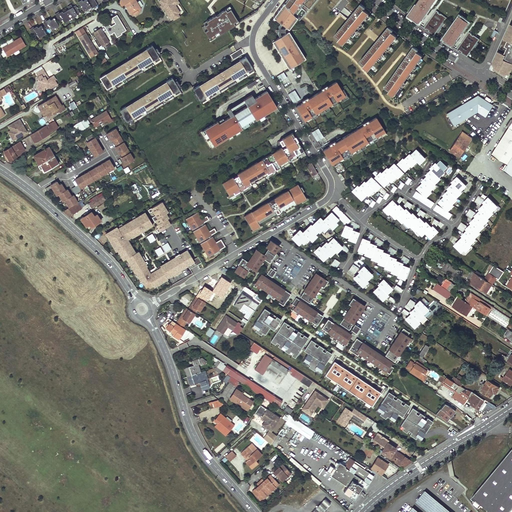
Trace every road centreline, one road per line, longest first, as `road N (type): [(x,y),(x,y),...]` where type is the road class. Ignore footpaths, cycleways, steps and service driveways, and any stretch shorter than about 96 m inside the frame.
road 1 (residential): [(150,302),(330,194),(330,177),(252,47),(254,27),(275,0)]
road 2 (secondary): [(147,316),(200,445),(255,511)]
road 3 (secondary): [(0,168),(112,264),(137,300)]
road 4 (secondary): [(361,511),(511,407)]
road 5 (residential): [(375,0),(481,76)]
